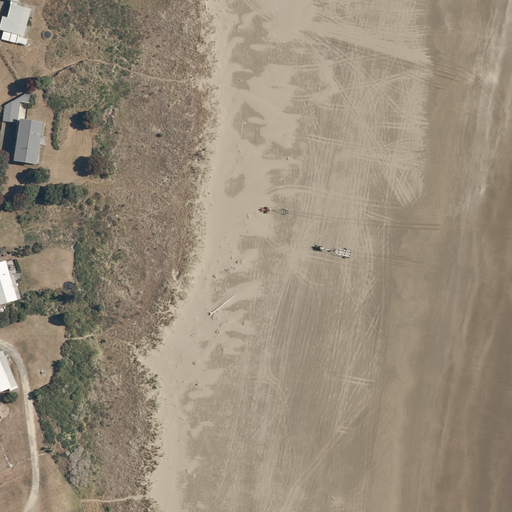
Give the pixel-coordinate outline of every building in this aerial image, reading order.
[(10,5),(11,5),(7,19),(2,17),(0,25),(0,30),(4,32),(2,40),(17,44),(18,43),(26,46),(28,40),(23,39),(31,10),(16,6),(17,3),(17,4),(18,0),(0,0),(11,2),(10,5)] [(31,98),(21,97),(5,106),(2,121),(18,123),(21,103),(30,104),(31,98)] [(41,133),(18,129),(13,162),(37,166),(41,133)] [(0,305),(17,300),(6,261),(0,262),(0,305)] [(0,392),(9,389),(10,391),(18,388),(2,351),(0,352),(0,392)]
